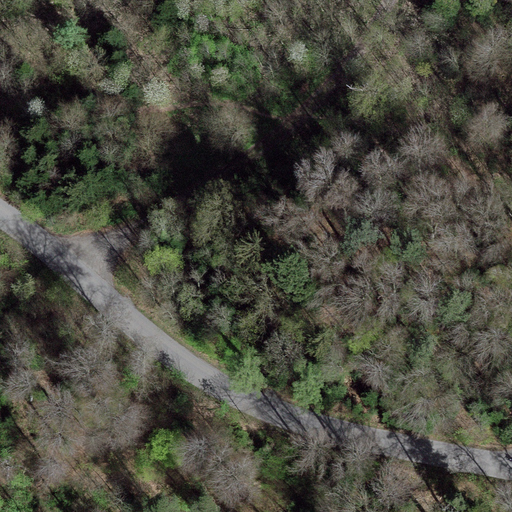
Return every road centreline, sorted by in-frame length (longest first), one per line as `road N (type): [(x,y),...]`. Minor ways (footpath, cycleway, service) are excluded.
road 1 (tertiary): [(511,468),(314,425),(243,396),(157,344),(0,211)]
road 2 (track): [(391,0),(318,108),(74,267)]
